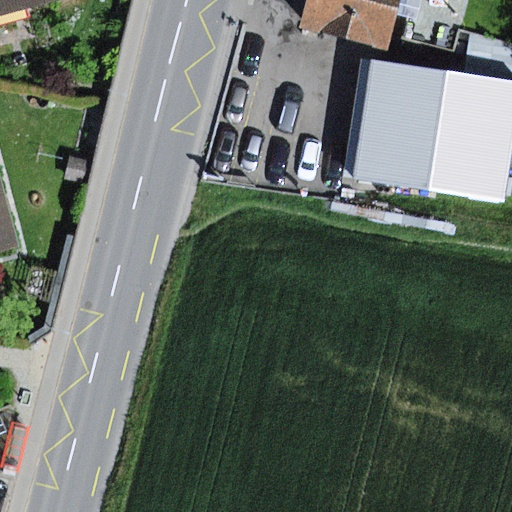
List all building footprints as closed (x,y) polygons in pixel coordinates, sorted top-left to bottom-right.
[(0,0),(0,15),(46,4),(59,0),(0,0)] [(400,0),(309,0),(302,28),(388,50),(398,11),(400,0)] [(46,4),(0,15),(0,70),(59,56),(46,4)] [(511,46),(470,35),(464,76),(511,83),(511,46)] [(464,76),(365,62),(347,181),(505,204),(511,154),(511,83),(464,76)] [(0,173),(0,251),(20,246),(0,173)] [(0,416),(0,438),(8,434),(0,416)]
